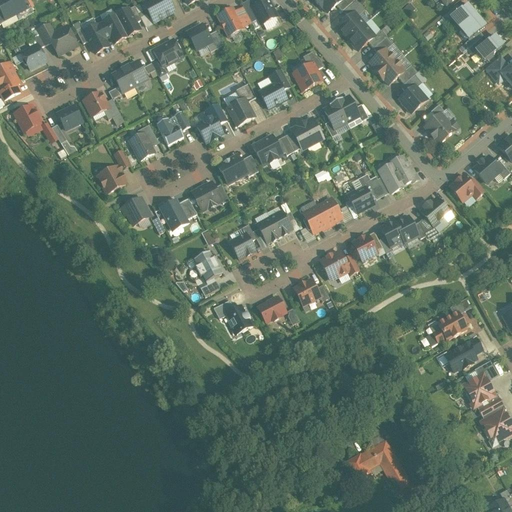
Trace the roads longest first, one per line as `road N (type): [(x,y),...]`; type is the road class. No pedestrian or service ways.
road 1 (residential): [(350,76),(201,160)]
road 2 (residential): [(201,160),(195,148),(142,175),(153,199),(207,172)]
road 3 (residential): [(300,259),(293,248),(241,276),(252,298),(306,271)]
road 4 (residential): [(435,184),(300,259)]
road 5 (residential): [(92,71),(85,59),(35,86),(47,108),(97,81)]
road 6 (residential): [(222,0),(92,71)]
road 7 (residential): [(350,76),(435,184)]
